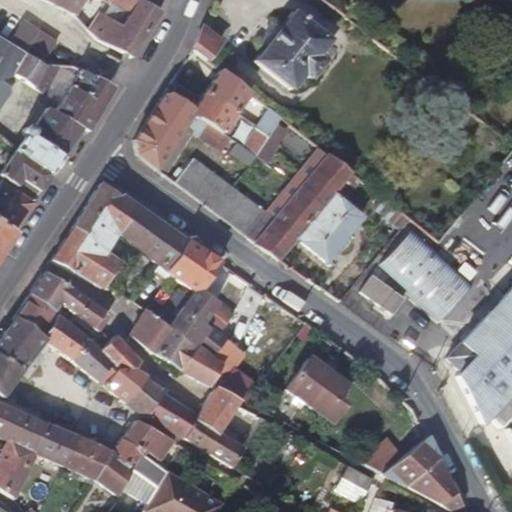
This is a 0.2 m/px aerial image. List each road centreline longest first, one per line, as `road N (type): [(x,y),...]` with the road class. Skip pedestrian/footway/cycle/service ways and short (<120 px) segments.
road 1 (residential): [(94,158),(370,349),(432,415),(484,511)]
road 2 (secondary): [(94,158),(168,48),(187,0)]
road 3 (secondary): [(0,293),(94,158)]
